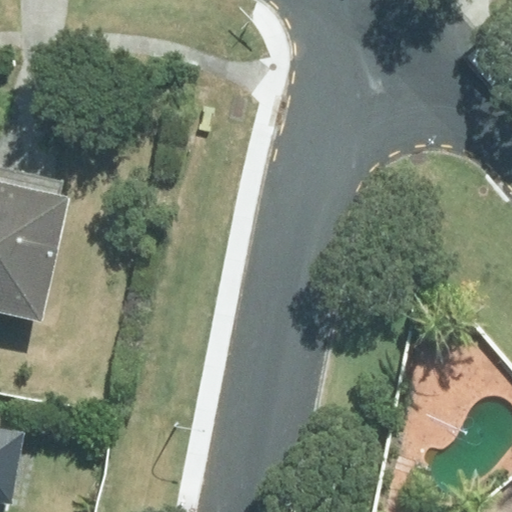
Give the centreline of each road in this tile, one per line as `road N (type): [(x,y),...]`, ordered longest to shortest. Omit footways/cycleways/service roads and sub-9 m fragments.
road 1 (residential): [(245,511),(320,133),(364,0)]
road 2 (residential): [(511,156),(373,0)]
